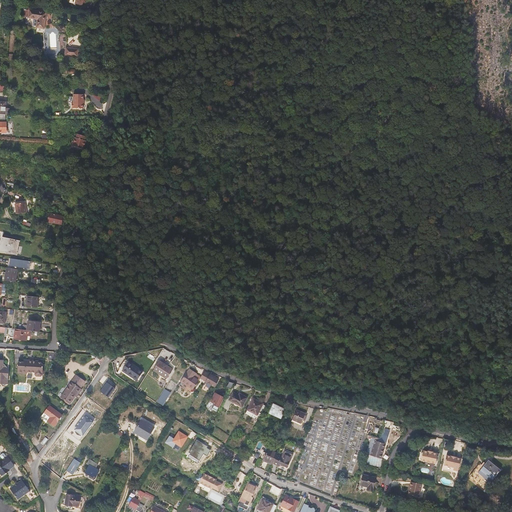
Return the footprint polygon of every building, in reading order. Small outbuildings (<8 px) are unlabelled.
[(44,29),(46,12),(30,9),(28,17),(26,17),(25,24),(35,28),(44,29)] [(78,57),(78,49),(72,48),(66,48),(65,55),(78,57)] [(79,71),(77,70),(78,67),(72,66),(72,70),(64,69),(63,73),(78,75),(79,71)] [(83,109),(84,95),(73,94),(72,109),(83,109)] [(86,141),(85,140),(86,136),(77,134),(75,142),(74,142),(72,145),(84,149),(86,141)] [(26,213),(25,202),(24,200),(20,201),(15,202),(16,214),(26,213)] [(61,224),(63,216),(49,214),(48,219),(47,224),(54,226),(55,223),(61,224)] [(0,250),(16,254),(19,237),(3,234),(1,242),(0,248),(0,250)] [(29,269),(30,261),(20,260),(19,262),(19,264),(21,265),(21,268),(29,269)] [(16,282),(18,270),(6,268),(5,274),(4,281),(16,282)] [(38,302),(38,297),(27,296),(26,307),(37,308),(38,302)] [(23,325),(22,330),(31,331),(39,332),(40,327),(40,322),(28,321),(27,325),(23,325)] [(9,337),(11,337),(14,338),(14,339),(27,341),(27,338),(27,336),(31,336),(31,331),(22,330),(21,329),(18,329),(5,327),(4,333),(4,335),(9,336),(9,337)] [(0,383),(1,384),(3,387),(6,384),(8,384),(9,372),(9,368),(7,368),(7,367),(4,364),(4,360),(0,359),(0,383)] [(38,360),(33,360),(30,360),(28,360),(23,359),(23,362),(18,362),(17,373),(27,373),(27,372),(35,372),(35,374),(36,376),(40,376),(42,375),(42,372),(43,364),(41,362),(38,362),(38,360)] [(173,369),(159,360),(153,370),(166,379),(173,369)] [(143,371),(128,361),(122,370),(137,381),(143,371)] [(195,377),(197,374),(189,369),(181,382),(193,390),(199,380),(195,377)] [(201,377),(200,379),(206,382),(210,374),(204,371),(201,377)] [(215,387),(219,379),(210,374),(206,382),(215,387)] [(86,382),(76,375),(60,397),(70,404),(75,396),(81,389),(86,382)] [(115,388),(106,383),(103,387),(100,391),(109,397),(115,388)] [(169,396),(170,393),(165,390),(157,402),(163,405),(165,402),(169,396)] [(242,407),(247,398),(240,394),(239,395),(233,392),(229,400),(242,407)] [(224,398),(215,393),(210,402),(214,404),(214,405),(219,407),(224,398)] [(260,417),(266,406),(263,404),(253,398),(247,410),(257,415),(260,417)] [(285,409),(273,404),(269,413),(281,418),(285,409)] [(62,415),(50,406),(44,413),(50,417),(47,422),(54,427),(62,415)] [(93,422),(85,416),(88,413),(83,409),(77,417),(70,426),(83,435),(93,422)] [(257,415),(247,410),(246,414),(255,419),(257,415)] [(307,416),(305,415),(306,414),(297,410),(292,420),(301,424),(303,420),(305,421),(307,416)] [(154,427),(141,419),(134,432),(139,435),(140,433),(148,437),(154,427)] [(181,447),(188,437),(179,431),(174,439),(173,441),(176,443),(181,447)] [(173,441),(174,439),(170,436),(166,443),(173,447),(176,443),(173,441)] [(370,455),(375,441),(371,439),(370,440),(366,454),(370,455)] [(381,459),(386,444),(375,440),(375,441),(370,455),(381,459)] [(276,456),(277,453),(267,449),(266,453),(263,452),(261,458),(263,458),(262,460),(273,465),(273,464),(276,456)] [(287,468),(293,453),(285,450),(281,458),(276,456),(273,464),(279,466),(282,465),(287,468)] [(436,464),(438,454),(433,453),(433,452),(428,451),(428,452),(423,451),(421,461),(436,464)] [(14,465),(7,455),(6,456),(4,453),(0,457),(0,474),(1,476),(10,470),(9,469),(14,465)] [(458,471),(461,459),(457,458),(457,457),(451,456),(447,455),(444,465),(454,468),(453,470),(458,471)] [(381,460),(369,457),(367,464),(379,467),(381,460)] [(73,475),(81,463),(83,460),(78,458),(76,460),(74,458),(66,470),(73,475)] [(95,468),(98,464),(89,459),(86,464),(89,465),(85,473),(95,478),(99,470),(95,468)] [(486,489),(493,480),(501,470),(489,460),(481,470),(477,467),(470,476),(486,489)] [(217,480),(204,473),(199,483),(212,489),(213,488),(219,491),(223,484),(216,481),(217,480)] [(373,491),(376,477),(363,475),(360,485),(368,487),(367,490),(373,491)] [(30,491),(22,480),(18,483),(10,489),(18,500),(30,491)] [(257,486),(247,482),(238,502),(248,507),(257,486)] [(419,497),(422,484),(411,482),(408,495),(419,497)] [(143,496),(145,493),(140,490),(137,494),(140,496),(138,500),(133,497),(129,506),(136,509),(138,505),(139,503),(143,496)] [(79,507),(80,496),(66,494),(65,505),(79,507)] [(293,511),(299,502),(286,495),(281,506),(293,511)] [(264,511),(273,511),(277,506),(261,498),(257,508),(264,511)]
